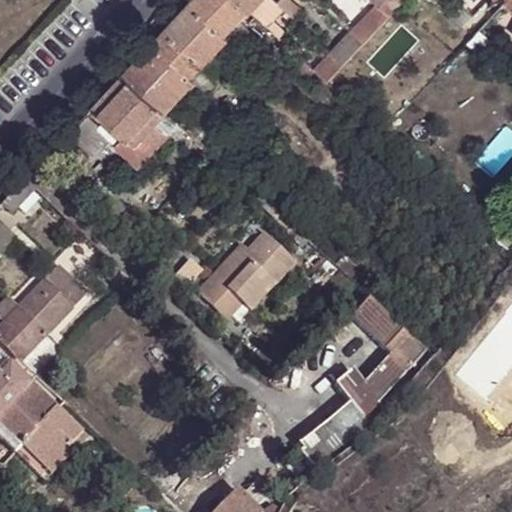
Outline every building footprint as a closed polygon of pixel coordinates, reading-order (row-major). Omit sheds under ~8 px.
[(190,0),(190,2),(224,33),(249,7),(240,0),(190,0)] [(240,0),(249,7),(251,9),(252,7),(258,0),(240,0)] [(278,2),(275,0),(258,0),(252,7),(268,20),(282,6),(278,2)] [(294,0),(279,0),(278,2),(282,6),(296,19),(304,9),(294,0)] [(375,0),(377,1),(390,13),(401,0),(375,0)] [(462,0),(462,1),(473,12),(485,0),(462,0)] [(351,28),(365,41),(390,13),(377,1),(351,28)] [(177,15),(165,28),(203,62),(228,36),(224,33),(190,2),(177,15)] [(268,25),(261,19),(254,27),(262,34),(258,40),(270,52),(283,39),(279,35),(268,25)] [(273,19),(268,25),(279,35),(284,28),(273,19)] [(146,49),(124,72),(165,110),(195,77),(191,74),(203,62),(165,28),(146,49)] [(331,50),(344,62),(365,41),(351,28),(331,50)] [(237,45),(228,36),(203,62),(212,71),(237,45)] [(283,39),(270,52),(284,64),(296,51),(283,39)] [(316,70),(319,72),(328,80),(344,62),(331,50),(330,49),(314,67),(316,70)] [(314,67),(302,57),(293,68),(307,80),(316,70),(314,67)] [(274,79),(253,60),(235,79),(251,93),(257,86),(262,91),(274,79)] [(208,89),(220,78),(212,71),(203,62),(191,74),(195,77),(208,89)] [(124,72),(94,103),(107,116),(125,133),(135,142),(155,120),(165,110),(124,72)] [(275,94),(266,101),(271,107),(280,100),(275,94)] [(213,100),(185,128),(203,143),(229,115),(217,104),(213,100)] [(97,127),(84,115),(67,133),(87,152),(104,135),(97,127)] [(107,116),(97,127),(104,135),(115,144),(125,133),(107,116)] [(169,134),(155,120),(135,142),(125,133),(115,144),(139,167),(169,134)] [(67,133),(47,155),(57,163),(68,174),(87,152),(67,133)] [(43,159),(39,162),(44,167),(48,163),(43,159)] [(33,191),(22,182),(0,203),(0,204),(11,215),(19,206),(33,191)] [(38,196),(33,191),(19,206),(24,211),(38,196)] [(511,200),(488,228),(511,249),(511,200)] [(144,222),(129,210),(118,222),(133,235),(144,222)] [(0,223),(0,253),(14,238),(1,225),(0,223)] [(218,283),(243,307),(251,314),(296,265),(264,234),(247,251),(218,283)] [(208,282),(240,310),(243,307),(218,283),(247,251),(241,245),(209,281),(208,282)] [(335,267),(362,290),(377,275),(350,251),(335,267)] [(58,266),(19,308),(48,334),(86,293),(58,266)] [(125,285),(131,280),(123,272),(117,277),(125,285)] [(228,323),(240,310),(208,282),(196,294),(228,323)] [(352,321),(372,301),(369,299),(359,311),(352,317),(350,319),(352,321)] [(0,320),(3,324),(0,326),(0,345),(20,364),(48,334),(19,308),(16,309),(6,300),(0,306),(0,320)] [(426,351),(372,301),(352,321),(391,356),(407,372),(426,351)] [(344,312),(352,317),(359,311),(351,304),(344,312)] [(407,372),(391,356),(363,388),(378,406),(407,372)] [(0,418),(31,386),(0,357),(0,418)] [(305,451),(301,454),(311,467),(313,470),(330,456),(331,458),(370,426),(366,421),(378,406),(363,388),(352,373),(336,386),(350,404),(326,424),(318,430),(308,438),(300,445),(305,451)] [(31,386),(0,418),(0,440),(15,454),(23,445),(56,409),(31,386)] [(56,409),(23,445),(48,469),(82,434),(56,409)] [(318,430),(326,424),(321,418),(313,424),(318,430)] [(304,432),(308,438),(318,430),(313,424),(304,432)] [(0,440),(0,455),(7,463),(15,454),(0,440)] [(311,467),(301,454),(288,465),(297,478),(311,467)] [(242,496),(259,511),(264,511),(275,502),(255,482),(242,496)] [(259,511),(242,496),(237,491),(221,507),(216,511),(259,511)] [(207,510),(208,511),(216,511),(221,507),(215,501),(207,510)]
